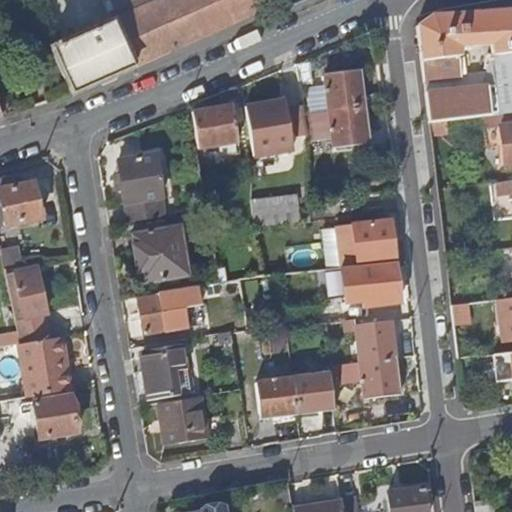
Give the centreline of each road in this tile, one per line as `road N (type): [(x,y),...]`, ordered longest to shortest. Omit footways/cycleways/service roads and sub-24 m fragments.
road 1 (residential): [(443,439),(385,0)]
road 2 (residential): [(129,488),(62,126)]
road 3 (residential): [(369,0),(62,126)]
road 4 (residential): [(129,488),(443,439)]
road 5 (residential): [(0,511),(129,488)]
